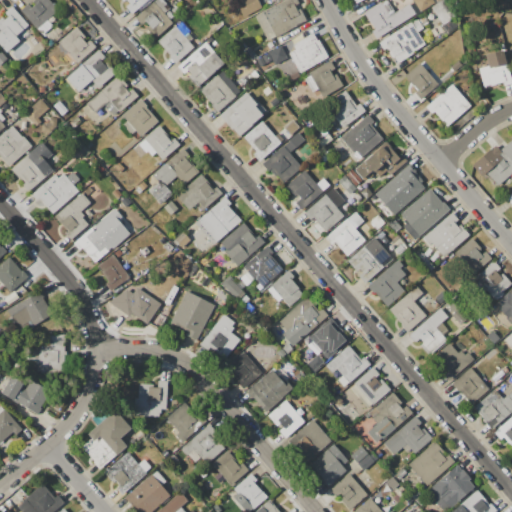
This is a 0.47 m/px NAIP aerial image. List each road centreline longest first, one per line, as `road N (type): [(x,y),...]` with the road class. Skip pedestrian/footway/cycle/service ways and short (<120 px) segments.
road 1 (residential): [(88,0),(511,489)]
road 2 (residential): [(0,199),(72,283),(104,341),(191,366),(318,511)]
road 3 (residential): [(325,0),(381,89),(511,242)]
road 4 (residential): [(0,485),(74,417),(104,341)]
